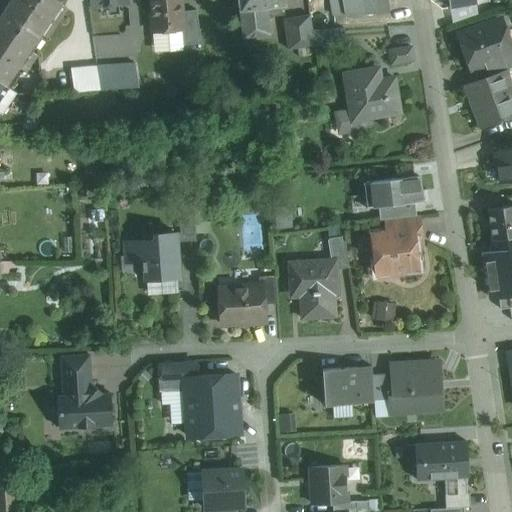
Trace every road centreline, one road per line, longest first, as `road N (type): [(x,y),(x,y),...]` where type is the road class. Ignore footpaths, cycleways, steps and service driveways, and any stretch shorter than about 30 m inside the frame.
road 1 (residential): [(423,0),(483,336)]
road 2 (residential): [(483,336),(260,347)]
road 3 (residential): [(483,336),(506,511)]
road 4 (residential): [(260,347),(270,511)]
road 5 (residential): [(260,347),(137,355)]
